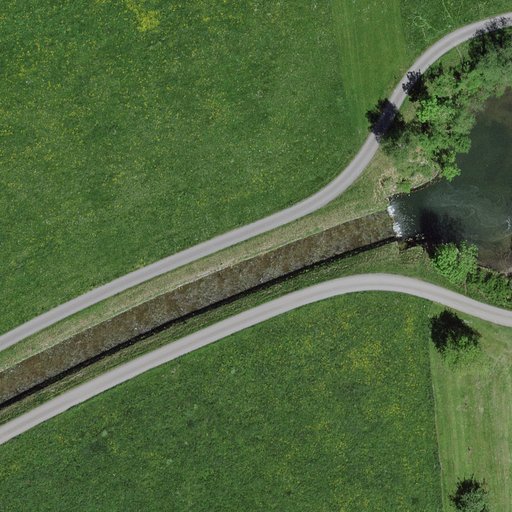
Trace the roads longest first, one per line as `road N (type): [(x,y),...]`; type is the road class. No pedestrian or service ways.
road 1 (track): [(0,344),(333,194),(357,172),(402,90),(444,48),(511,22)]
road 2 (track): [(511,319),(426,289),(347,286),(0,438)]
